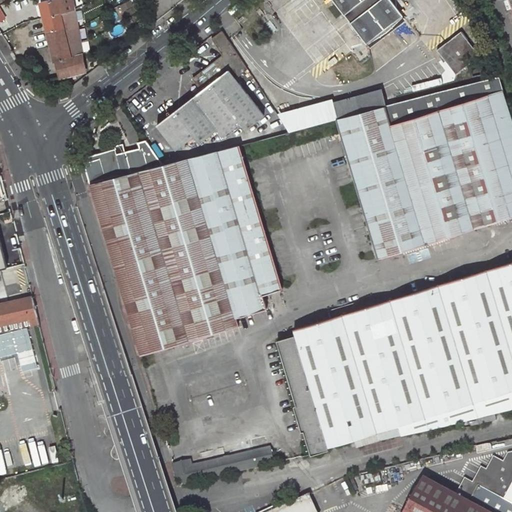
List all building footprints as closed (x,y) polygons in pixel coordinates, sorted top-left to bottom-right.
[(82,50),(73,0),(41,0),(55,56),(82,50)] [(327,6),(335,16),(342,11),(334,0),(327,6)] [(333,0),(334,0),(342,11),(365,42),(402,15),(390,0),(333,0)] [(480,55),(461,32),(438,51),(457,75),(480,55)] [(207,87),(162,122),(180,147),(198,133),(204,142),(222,128),(227,135),(245,121),(250,128),(268,114),(239,77),(249,69),(222,33),(212,40),(223,56),(198,75),(207,87)] [(85,67),(82,50),(55,56),(59,74),(85,67)] [(446,236),(511,215),(511,112),(500,75),(385,105),(337,118),(380,257),(407,249),(407,250),(425,245),(424,243),(428,242),(429,244),(447,238),(446,236)] [(385,105),(381,87),(281,112),(294,129),(337,118),(385,105)] [(116,148),(85,156),(85,162),(91,183),(162,164),(162,163),(145,141),(138,143),(139,148),(125,151),(123,143),(115,145),(116,148)] [(117,271),(142,357),(239,327),(236,316),(264,307),(265,304),(263,296),(285,289),(239,144),(162,164),(91,183),(92,188),(95,197),(109,246),(113,259),(117,271)] [(18,241),(0,243),(0,259),(1,267),(21,264),(18,241)] [(511,261),(307,325),(295,328),(296,333),(297,335),(277,341),(311,454),(332,449),(331,446),(356,438),(359,446),(377,440),(463,420),(496,412),(511,407),(511,261)] [(22,299),(0,304),(0,325),(28,320),(22,299)] [(464,427),(498,419),(496,412),(463,420),(464,427)] [(214,478),(275,463),(270,446),(210,461),(214,478)] [(173,463),(178,477),(186,484),(214,478),(210,461),(193,466),(191,458),(173,463)] [(511,462),(510,466),(500,460),(493,474),(488,471),(479,487),(471,482),(464,494),(461,500),(473,507),(482,489),(511,505),(511,462)] [(450,494),(454,489),(439,480),(429,483),(450,494)] [(511,511),(511,505),(482,489),(473,507),(461,500),(464,494),(454,489),(450,494),(429,483),(413,511),(511,511)] [(320,511),(312,494),(271,511),(320,511)]
